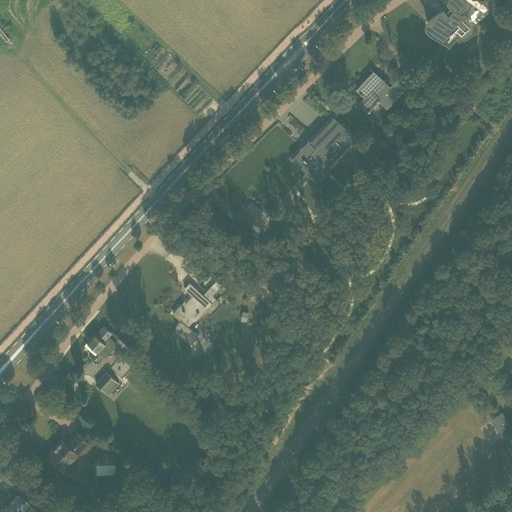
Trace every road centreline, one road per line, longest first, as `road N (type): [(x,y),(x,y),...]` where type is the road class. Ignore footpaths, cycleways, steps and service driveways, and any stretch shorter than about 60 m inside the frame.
road 1 (residential): [(0,426),(194,194),(401,0)]
road 2 (secondary): [(0,372),(345,0)]
road 3 (track): [(157,200),(11,45)]
